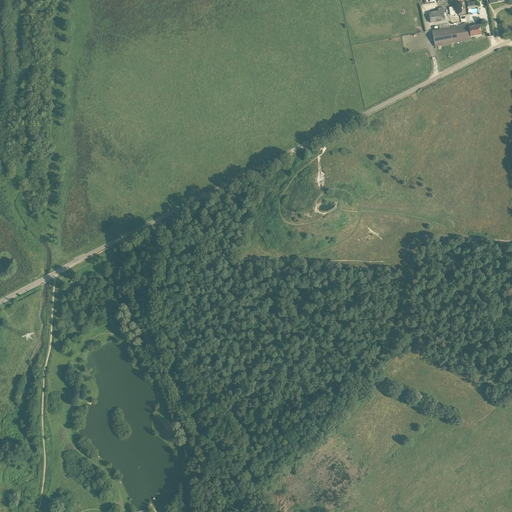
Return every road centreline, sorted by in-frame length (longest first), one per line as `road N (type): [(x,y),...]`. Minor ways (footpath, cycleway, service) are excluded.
road 1 (unclassified): [(41,280),(511,40)]
road 2 (unknown): [(153,222),(228,259),(361,267),(403,265),(426,237),(511,242)]
